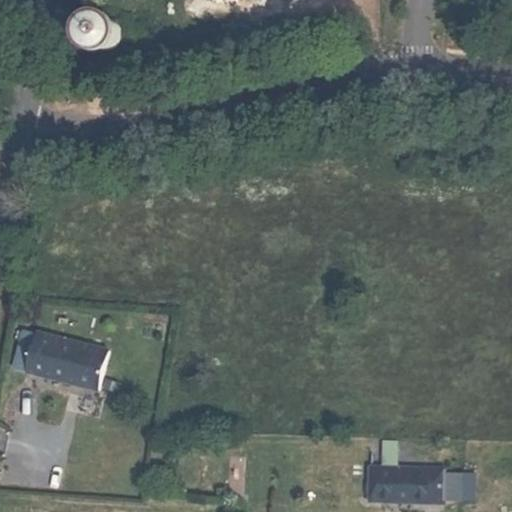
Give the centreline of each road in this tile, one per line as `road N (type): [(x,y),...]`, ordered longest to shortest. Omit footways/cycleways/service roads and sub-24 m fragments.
road 1 (tertiary): [(23,129),(112,131),(203,119),(329,82),(415,72)]
road 2 (tertiary): [(23,129),(48,0)]
